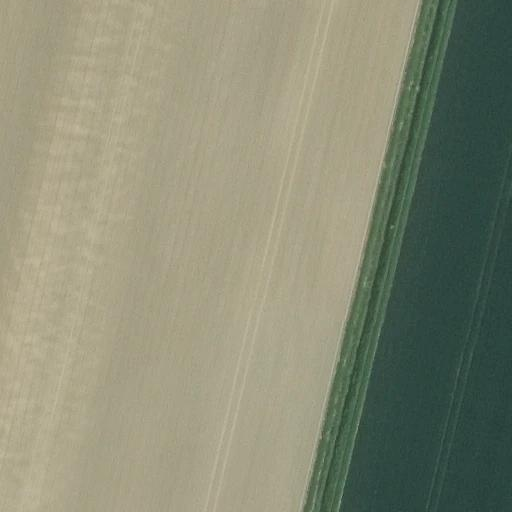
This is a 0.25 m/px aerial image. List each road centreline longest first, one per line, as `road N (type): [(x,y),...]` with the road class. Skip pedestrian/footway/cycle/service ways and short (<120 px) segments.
road 1 (track): [(427,0),(309,511)]
road 2 (track): [(451,0),(333,511)]
